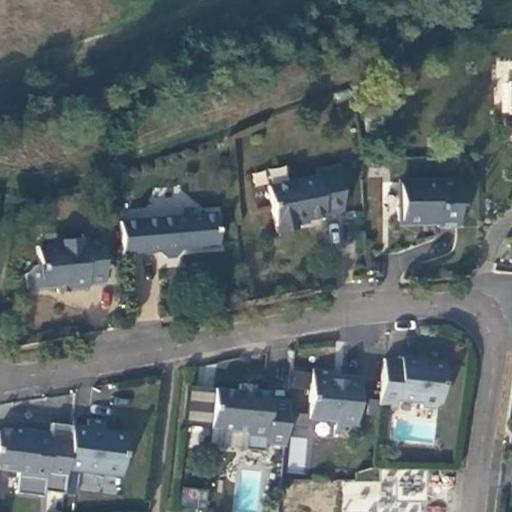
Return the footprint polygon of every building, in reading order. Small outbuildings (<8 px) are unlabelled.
[(342,210),(340,169),(315,174),(315,176),(266,185),(276,233),(296,229),(294,221),(324,215),(324,213),(342,210)] [(458,227),(457,181),(399,182),(399,203),(396,207),(396,219),(399,223),(436,222),(435,227),(458,227)] [(215,214),(119,222),(121,254),(217,246),(215,214)] [(64,244),(36,247),(37,266),(33,266),(26,274),(27,290),(68,287),(68,291),(87,289),(87,285),(104,284),(100,233),(81,235),(81,239),(68,240),(64,244)] [(400,360),(383,358),(378,407),(395,409),(397,399),(416,401),(421,407),(434,408),(439,404),(441,404),(445,364),(419,361),(419,359),(400,357),(400,360)] [(355,433),(361,378),(341,376),(341,381),(333,380),(334,372),(312,369),(307,419),(334,422),(334,431),(355,433)] [(293,370),(290,387),(305,390),(308,372),(293,370)] [(284,446),(288,402),(269,400),(270,392),(253,391),(253,386),(238,385),(238,391),(213,389),(209,429),(241,432),(245,436),(243,450),(263,452),(264,444),(284,446)] [(72,426),(66,468),(121,475),(126,435),(104,432),(105,421),(88,419),(87,427),(72,425),(72,426)] [(0,468),(17,471),(14,493),(43,496),(43,491),(63,494),(66,468),(72,426),(51,423),(50,433),(19,429),(18,434),(0,431),(0,468)] [(371,503),(370,495),(370,487),(346,488),(346,503),(371,503)] [(203,509),(205,491),(181,488),(179,507),(203,509)] [(421,511),(426,511),(425,490),(370,495),(371,503),(371,511),(421,511)] [(371,511),(371,503),(346,503),(346,508),(345,511),(371,511)]
